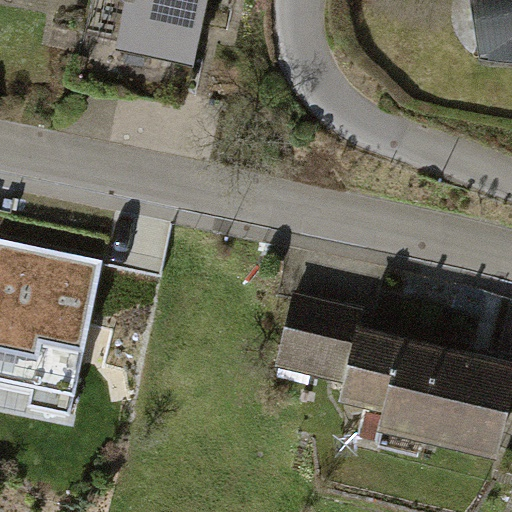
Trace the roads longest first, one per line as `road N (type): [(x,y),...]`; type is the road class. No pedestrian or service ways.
road 1 (residential): [(511,256),(0,145)]
road 2 (residential): [(511,183),(333,112),(303,54),(296,0)]
